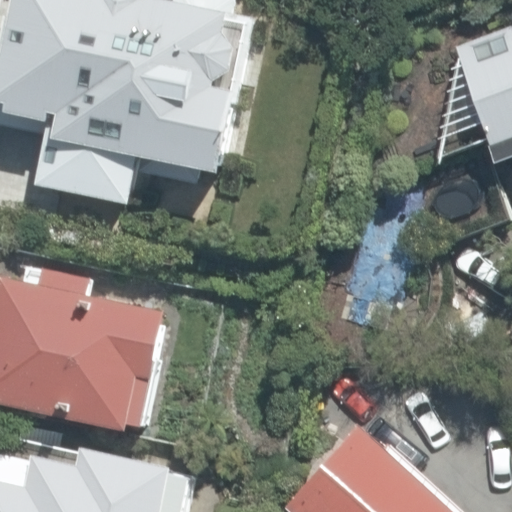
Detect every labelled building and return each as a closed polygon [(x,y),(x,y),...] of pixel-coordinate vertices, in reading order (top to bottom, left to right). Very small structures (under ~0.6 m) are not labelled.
[(255,2),(241,0),(0,0),(0,89),(59,105),(48,178),(137,192),(141,165),(205,179),(207,161),(244,165),(255,83),(236,79),(253,58),(255,2)] [(511,19),(458,36),(496,158),(511,152),(511,19)] [(184,301),(0,264),(0,396),(159,428),(184,301)] [(511,356),(488,366),(511,426),(511,356)] [(465,511),(361,416),(280,508),(284,511),(465,511)] [(200,511),(211,467),(99,440),(91,460),(47,448),(0,454),(0,511),(200,511)]
